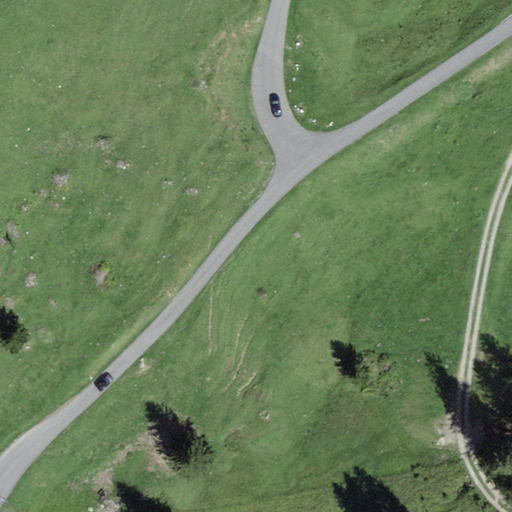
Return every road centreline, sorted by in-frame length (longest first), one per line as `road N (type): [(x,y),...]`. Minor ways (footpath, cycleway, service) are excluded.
road 1 (unclassified): [(511,23),(304,166),(0,488)]
road 2 (track): [(506,511),(474,471),(458,429),(484,242),(511,163)]
